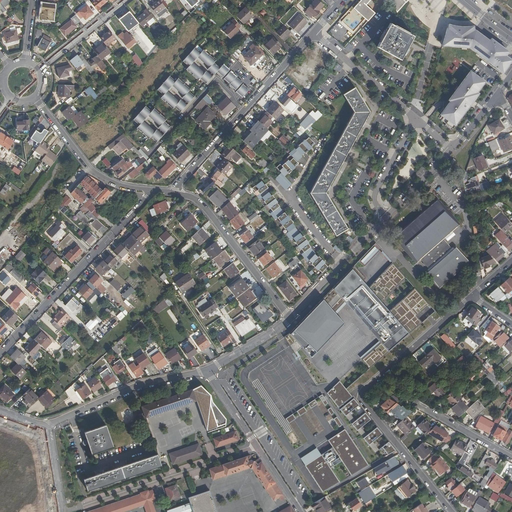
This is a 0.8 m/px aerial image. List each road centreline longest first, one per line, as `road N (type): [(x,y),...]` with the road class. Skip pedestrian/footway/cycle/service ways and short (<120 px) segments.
road 1 (residential): [(450,511),(357,395),(473,295)]
road 2 (residential): [(151,192),(0,352)]
road 3 (residential): [(313,34),(171,193)]
road 4 (unknown): [(277,327),(281,345),(246,368),(245,380),(291,452),(330,430)]
road 5 (residential): [(75,510),(259,447)]
road 6 (residential): [(313,34),(451,149)]
road 7 (residential): [(289,317),(207,209),(171,193)]
road 8 (residential): [(47,424),(133,387),(206,371)]
road 9 (residential): [(342,263),(451,149)]
road 10 (residential): [(151,192),(90,172),(36,96)]
road 11 (residential): [(342,263),(289,193),(324,136)]
